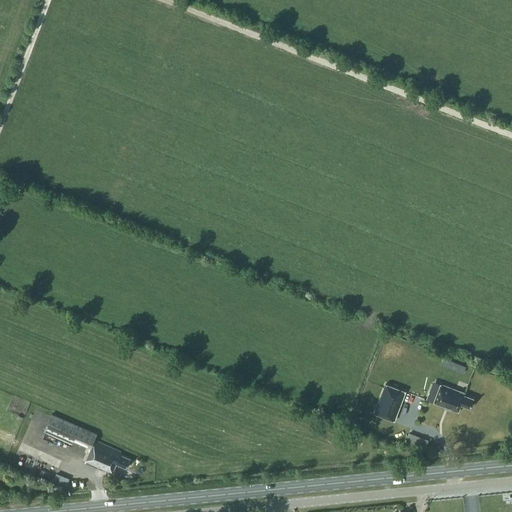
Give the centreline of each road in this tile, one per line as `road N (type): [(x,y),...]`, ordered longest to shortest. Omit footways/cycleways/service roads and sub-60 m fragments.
road 1 (primary): [(103,509),(453,471)]
road 2 (unclassified): [(224,511),(455,489)]
